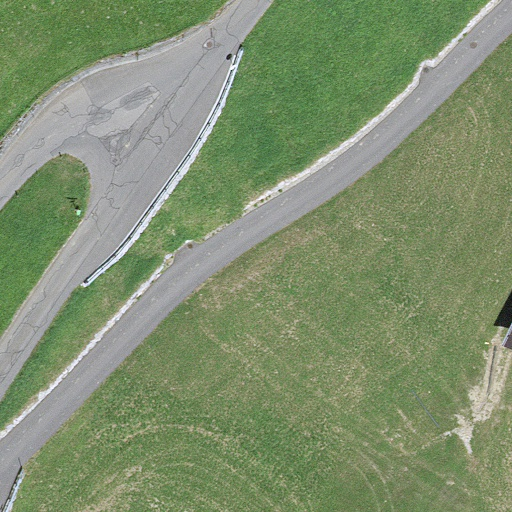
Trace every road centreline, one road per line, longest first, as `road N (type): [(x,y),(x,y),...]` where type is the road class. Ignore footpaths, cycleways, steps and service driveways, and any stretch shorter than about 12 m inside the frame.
road 1 (track): [(0,465),(43,436),(198,270),(360,172),(511,17)]
road 2 (track): [(194,78),(0,360)]
road 3 (unclassified): [(257,0),(194,78),(86,110),(0,186)]
